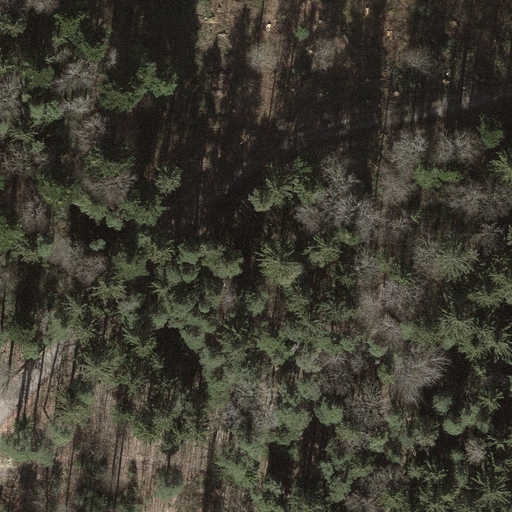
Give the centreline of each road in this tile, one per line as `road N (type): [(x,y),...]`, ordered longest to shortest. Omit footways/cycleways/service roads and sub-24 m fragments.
road 1 (track): [(131,279),(255,167),(363,127),(511,96)]
road 2 (track): [(131,279),(0,412)]
